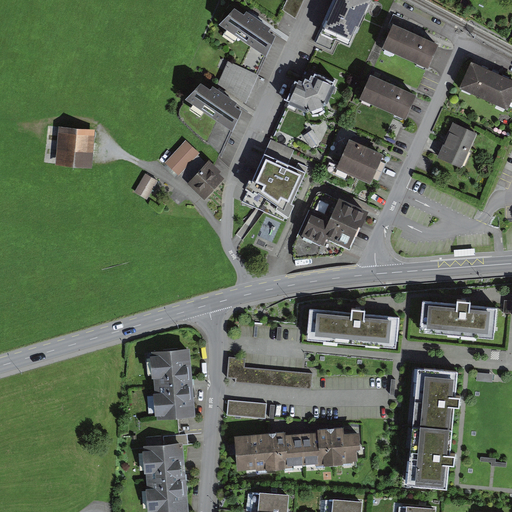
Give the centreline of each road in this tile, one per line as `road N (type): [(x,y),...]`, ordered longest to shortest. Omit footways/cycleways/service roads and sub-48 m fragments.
road 1 (residential): [(316,0),(233,173),(226,231),(247,294)]
road 2 (residential): [(461,42),(377,239),(376,273)]
road 3 (secondary): [(0,364),(207,305)]
road 4 (residential): [(207,305),(215,346),(203,511)]
road 5 (secondary): [(376,273),(511,263)]
road 6 (secondary): [(247,294),(376,273)]
